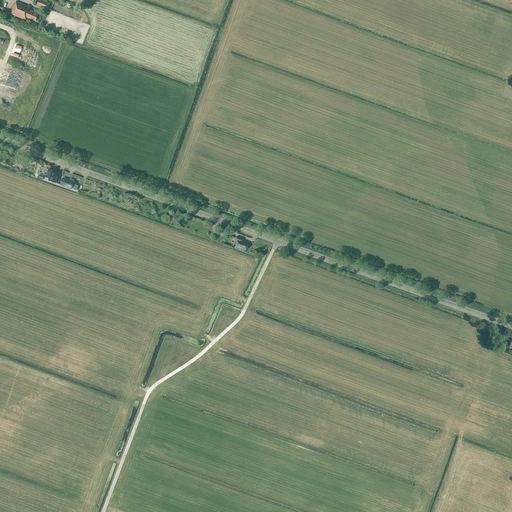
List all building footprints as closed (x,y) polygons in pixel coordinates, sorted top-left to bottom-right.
[(47,9),(50,3),(43,0),(38,0),(36,5),(47,9)] [(11,12),(0,8),(0,7),(0,13),(9,17),(11,14),(25,20),(26,18),(29,19),(29,18),(35,21),(39,11),(34,9),(33,11),(29,10),(30,7),(16,1),(15,5),(14,5),(11,12)] [(17,64),(9,61),(5,71),(12,74),(14,69),(15,69),(17,64)] [(56,172),(48,169),(45,177),(48,179),(48,180),(55,183),(59,175),(55,173),(56,172)] [(76,190),(78,186),(73,184),(73,182),(63,178),(60,184),(76,190)] [(235,247),(245,250),(247,243),(241,241),(242,239),(236,237),(235,240),(238,241),(235,247)]
